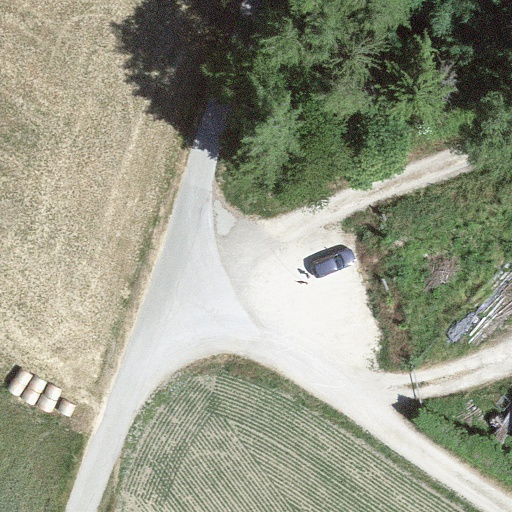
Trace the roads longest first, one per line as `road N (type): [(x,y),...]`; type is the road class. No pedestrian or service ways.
road 1 (track): [(176,290),(511,501)]
road 2 (track): [(176,244),(511,123)]
road 3 (track): [(176,290),(176,244),(261,0)]
road 4 (track): [(88,511),(176,290)]
